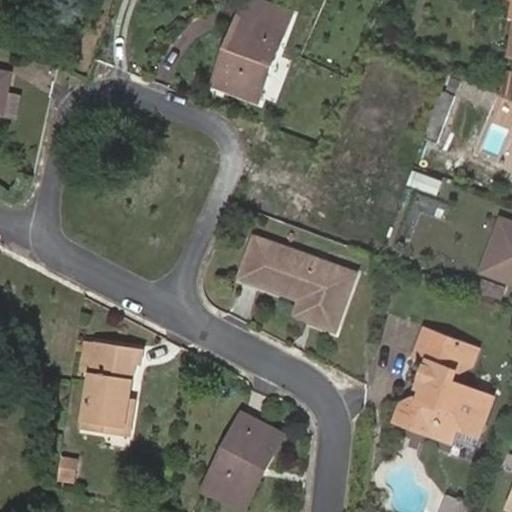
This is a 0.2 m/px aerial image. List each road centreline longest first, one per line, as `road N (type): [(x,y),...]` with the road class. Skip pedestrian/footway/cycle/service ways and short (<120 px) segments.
road 1 (residential): [(176,315),(237,161),(223,129),(108,87),(84,95),(71,106),(36,243)]
road 2 (residential): [(326,511),(335,440),(333,413),(319,392),(176,315)]
road 3 (residential): [(176,315),(36,243)]
